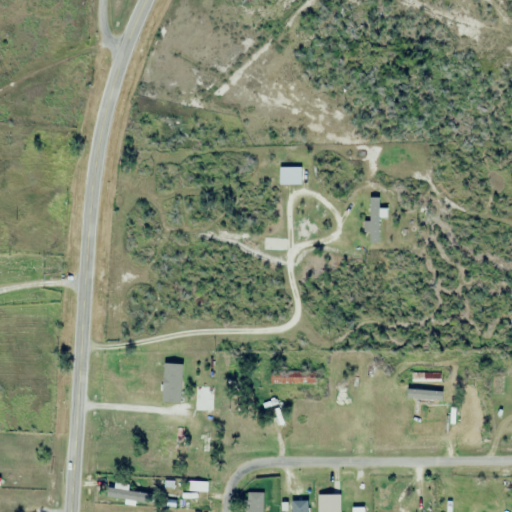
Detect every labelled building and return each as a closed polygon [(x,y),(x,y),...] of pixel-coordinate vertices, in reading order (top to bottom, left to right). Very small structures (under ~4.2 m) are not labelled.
[(278,185),(308,185),(308,167),(278,167),(278,185)] [(379,243),(379,198),(369,198),(369,243),(379,243)] [(511,402),(511,363),(503,363),(503,403),(511,402)] [(270,384),(317,384),(317,371),(270,371),(270,384)] [(213,381),(195,381),(195,411),(213,411),(213,381)] [(416,401),(444,401),(444,391),(416,391),(416,401)] [(239,426),(239,418),(220,418),(220,426),(239,426)] [(184,428),(168,428),(168,461),(184,461),(184,428)] [(317,494),(317,511),(339,511),(340,494),(317,494)] [(282,511),(303,511),(303,501),(283,501),(282,511)]
